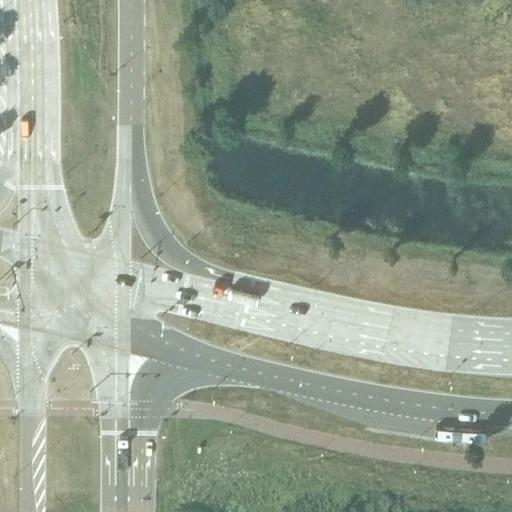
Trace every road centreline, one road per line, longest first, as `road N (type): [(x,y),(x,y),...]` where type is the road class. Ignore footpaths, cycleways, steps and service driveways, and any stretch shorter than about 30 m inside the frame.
road 1 (secondary): [(120,347),(511,409)]
road 2 (secondary): [(511,336),(248,300)]
road 3 (secondary): [(23,0),(25,251)]
road 4 (secondary): [(24,324),(34,511)]
road 5 (secondary): [(130,181),(130,0)]
road 6 (secondary): [(248,300),(164,246),(130,181)]
road 7 (secondary): [(125,511),(120,347)]
road 8 (secondary): [(248,300),(122,275)]
